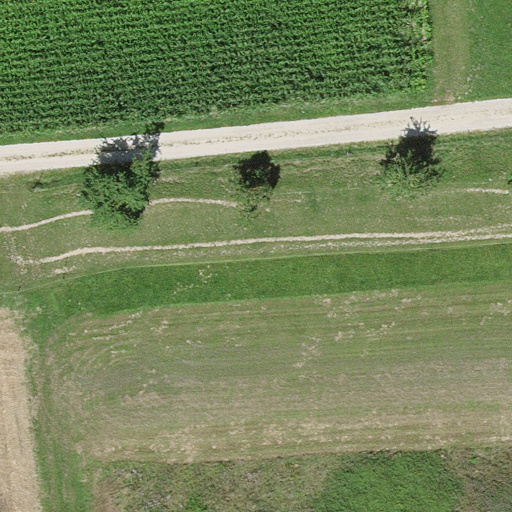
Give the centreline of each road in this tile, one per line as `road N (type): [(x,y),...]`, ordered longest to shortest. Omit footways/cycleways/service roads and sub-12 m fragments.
road 1 (track): [(511,113),(0,162)]
road 2 (track): [(0,195),(32,298),(58,511)]
